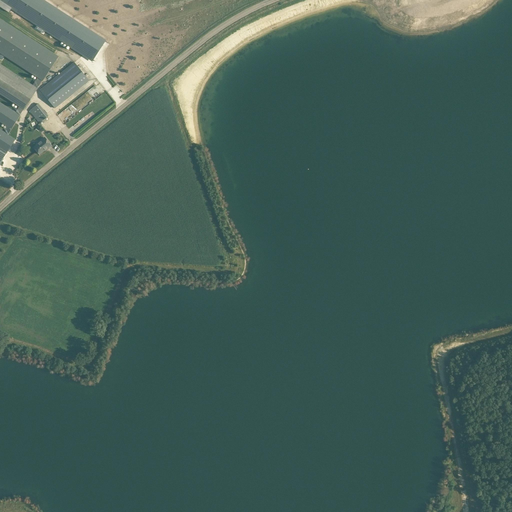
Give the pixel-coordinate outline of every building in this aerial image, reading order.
[(42,0),(0,0),(89,59),(102,39),(42,0)] [(37,88),(43,80),(58,56),(0,18),(0,51),(2,53),(5,55),(38,77),(33,85),(0,63),(0,94),(19,107),(15,113),(0,103),(0,121),(9,127),(5,133),(0,129),(0,163),(7,153),(15,140),(8,135),(20,116),(16,113),(16,112),(20,115),(36,91),(37,88)] [(55,108),(89,80),(74,62),(40,90),(55,108)] [(29,111),(39,123),(48,116),(38,103),(29,111)] [(46,151),(52,146),(44,137),(35,145),(35,146),(33,148),(40,156),(45,151),(46,151)] [(16,156),(20,158),(23,153),(17,149),(15,153),(18,154),(16,156)]
